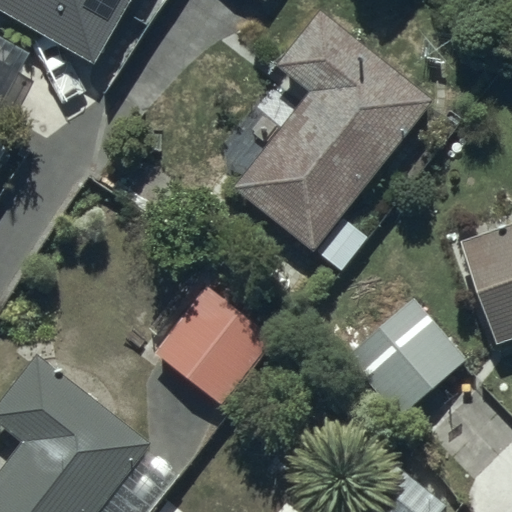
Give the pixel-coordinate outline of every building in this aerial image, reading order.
[(0,0),(0,5),(102,65),(139,0),(0,0)] [(348,218),(440,100),(326,11),(281,68),(304,86),(304,106),(236,190),(342,273),(370,237),(348,218)] [(0,145),(0,166),(9,151),(0,145)] [(511,227),(464,246),(501,345),(511,340),(511,227)] [(211,283),(157,352),(225,405),(279,337),(211,283)] [(414,295),(345,355),(404,423),(473,363),(414,295)] [(0,417),(30,441),(0,478),(0,511),(154,511),(181,478),(151,454),(157,446),(42,355),(0,408),(0,417)] [(356,511),(446,511),(450,507),(395,463),(356,511)]
